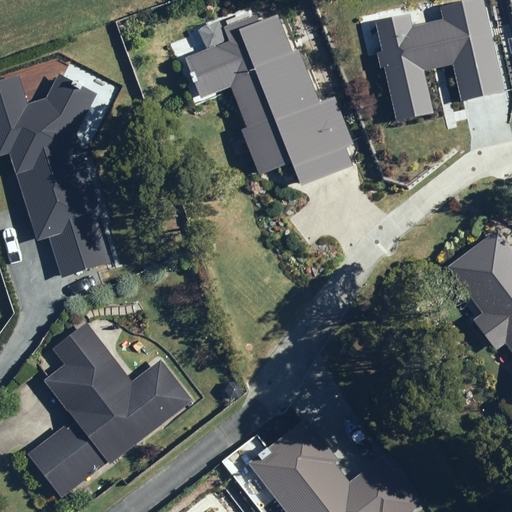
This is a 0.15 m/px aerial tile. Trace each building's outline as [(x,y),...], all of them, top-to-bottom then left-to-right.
[(291,184),(343,166),(338,153),(353,148),(335,94),(321,99),(287,0),(278,0),(186,31),(191,45),(175,51),(195,109),(230,97),(240,127),(234,129),(250,177),(285,166),(291,184)] [(438,8),(440,22),(412,26),(410,13),(369,19),(385,122),(433,115),(427,73),(450,70),(455,101),(499,94),(485,1),(438,8)] [(96,95),(54,65),(0,81),(0,156),(4,155),(30,240),(47,235),(59,274),(115,257),(76,134),(96,95)] [(470,312),(458,322),(489,360),(501,351),(505,356),(500,408),(511,408),(511,252),(494,230),(439,274),(470,312)] [(89,327),(30,369),(67,420),(24,451),(57,498),(195,399),(161,351),(125,377),(89,327)] [(294,431),(244,471),(276,511),(403,511),(417,502),(381,457),(340,490),(294,431)] [(224,511),(211,491),(178,511),(224,511)]
